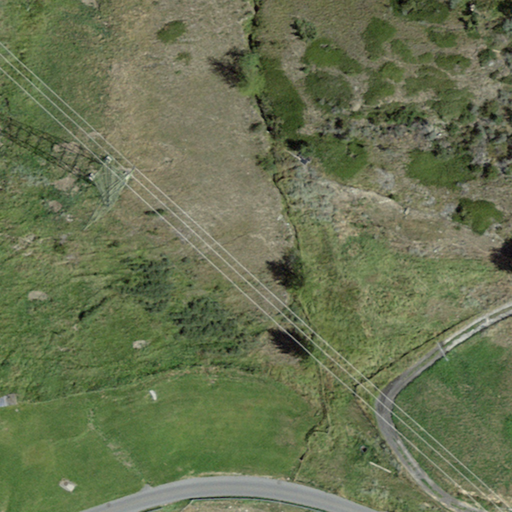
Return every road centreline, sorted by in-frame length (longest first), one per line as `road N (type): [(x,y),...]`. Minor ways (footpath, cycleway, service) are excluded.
road 1 (track): [(467,511),(435,498),(412,473),(376,412),(385,384),(511,306)]
road 2 (unclassified): [(109,511),(167,491),(241,485),(351,511)]
